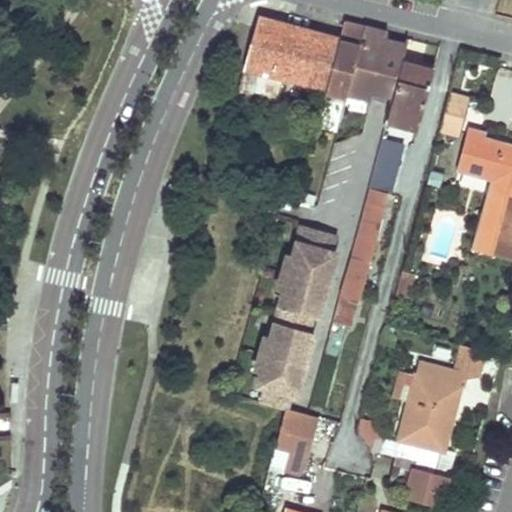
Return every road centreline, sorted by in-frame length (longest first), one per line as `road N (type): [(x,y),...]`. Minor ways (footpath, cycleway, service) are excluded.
road 1 (tertiary): [(82,511),(104,306),(133,197),(172,94),(221,0)]
road 2 (tertiary): [(147,49),(81,205),(46,395),(37,511)]
road 3 (residential): [(320,0),(511,45)]
